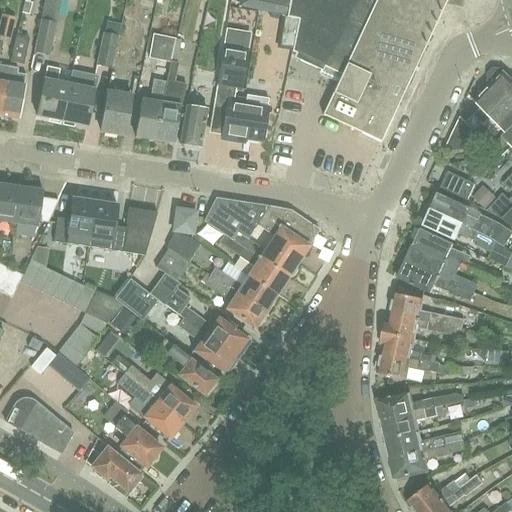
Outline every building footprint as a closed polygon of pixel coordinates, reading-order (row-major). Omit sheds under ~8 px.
[(58,16),(63,0),(50,0),(47,12),(58,16)] [(249,0),(288,8),(290,0),(249,0)] [(290,0),(288,8),(288,17),(300,20),(293,52),(342,75),(323,115),(380,142),(445,4),(462,8),(462,0),(290,0)] [(234,9),(233,23),(259,25),(260,11),(234,9)] [(0,23),(0,36),(11,39),(16,18),(2,15),(0,23)] [(56,24),(41,20),(34,52),(49,56),(56,24)] [(96,66),(111,69),(118,37),(102,33),(96,66)] [(148,58),(171,62),(176,40),(153,34),(148,58)] [(17,38),(12,63),(23,65),(30,40),(17,38)] [(181,41),(176,40),(171,62),(166,83),(161,104),(155,141),(174,144),(179,107),(181,107),(186,85),(174,81),(178,63),(181,41)] [(213,109),(226,111),(228,99),(234,100),(236,90),(240,91),(247,51),(223,47),(213,109)] [(0,115),(7,70),(10,70),(11,68),(0,65),(0,115)] [(7,70),(0,115),(0,116),(18,119),(25,75),(16,74),(16,69),(11,68),(10,70),(7,70)] [(36,116),(61,121),(69,85),(58,82),(60,71),(48,68),(45,79),(38,108),(36,116)] [(473,132),(511,93),(511,81),(500,69),(492,70),(488,74),(488,81),(478,90),(482,94),(475,102),(481,108),(465,124),(473,132)] [(72,73),(69,85),(61,121),(87,127),(88,119),(96,89),(95,89),(98,78),(72,73)] [(155,141),(161,104),(166,83),(153,81),(149,102),(142,101),(136,130),(135,138),(155,141)] [(125,136),(126,128),(132,96),(107,92),(101,124),(100,132),(125,136)] [(485,152),(511,125),(511,93),(473,132),(465,124),(461,120),(445,153),(481,147),(485,152)] [(248,97),(247,102),(234,100),(228,99),(226,111),(221,141),(236,143),(236,138),(262,143),(269,101),(248,97)] [(200,148),(201,140),(207,110),(186,106),(181,137),(179,145),(200,148)] [(511,158),(511,157),(511,125),(485,152),(497,163),(507,153),(511,158)] [(448,172),(440,189),(467,202),(475,185),(448,172)] [(0,184),(0,222),(15,224),(21,187),(6,185),(6,186),(0,184)] [(35,189),(21,187),(15,224),(37,228),(38,222),(48,223),(58,201),(41,198),(43,191),(35,190),(35,189)] [(507,190),(495,202),(486,212),(504,219),(511,210),(511,194),(510,193),(507,190)] [(435,205),(432,211),(488,237),(500,245),(507,248),(511,236),(511,232),(500,225),(482,217),(479,222),(467,217),(471,209),(439,195),(438,197),(435,196),(432,203),(435,205)] [(53,243),(88,248),(95,202),(72,199),(69,220),(57,219),(53,243)] [(224,236),(259,260),(287,279),(310,246),(319,232),(319,231),(289,211),(216,199),(204,222),(205,222),(224,236)] [(95,202),(88,248),(122,253),(123,253),(127,226),(127,225),(126,229),(114,227),(117,205),(95,202)] [(123,253),(134,255),(142,211),(128,209),(125,225),(127,225),(127,226),(123,253)] [(173,232),(193,235),(196,213),(177,210),(173,232)] [(156,213),(142,211),(134,255),(144,256),(157,213),(156,213)] [(488,237),(432,211),(429,216),(425,214),(421,223),(425,225),(424,226),(456,241),(459,234),(485,246),(484,247),(497,253),(500,245),(488,237)] [(414,247),(460,269),(497,286),(501,278),(469,263),(471,258),(452,249),(454,245),(421,230),(414,247)] [(173,234),(166,248),(168,249),(189,263),(200,246),(189,240),(173,234)] [(248,277),(276,296),(287,279),(259,260),(224,236),(219,244),(255,267),(248,277)] [(406,263),(439,278),(465,289),(475,293),(478,286),(457,276),(460,269),(414,247),(406,263)] [(190,264),(189,263),(168,249),(155,268),(168,277),(177,283),(190,264)] [(41,266),(30,261),(23,276),(20,283),(30,288),(41,266)] [(470,303),(475,293),(465,289),(439,278),(406,263),(404,267),(401,266),(396,277),(399,278),(398,280),(431,295),(435,286),(470,303)] [(0,265),(0,292),(11,270),(0,265)] [(41,293),(52,272),(41,266),(30,288),(41,293)] [(264,313),(265,313),(276,296),(248,277),(241,287),(215,269),(210,277),(264,313)] [(0,292),(0,293),(11,298),(11,299),(22,276),(11,270),(0,292)] [(62,277),(52,272),(41,293),(52,298),(62,277)] [(73,282),(62,277),(52,298),(63,304),(73,282)] [(158,301),(157,302),(164,307),(164,306),(176,290),(179,285),(177,283),(168,277),(161,288),(156,284),(149,295),(158,301)] [(264,313),(210,277),(204,286),(230,303),(226,311),(254,329),(264,313)] [(130,280),(114,300),(142,322),(157,302),(158,301),(149,295),(130,280)] [(63,304),(74,309),(84,287),(73,282),(63,304)] [(74,309),(85,314),(95,292),(84,287),(74,309)] [(183,319),(234,357),(247,339),(246,338),(246,339),(239,334),(242,331),(234,325),(232,329),(217,318),(211,327),(185,307),(190,300),(176,290),(164,306),(183,319)] [(464,321),(421,312),(424,300),(395,294),(395,296),(392,297),(390,303),(393,305),(391,315),(419,321),(459,329),(462,330),(464,321)] [(111,325),(120,332),(132,316),(123,309),(111,325)] [(106,324),(85,314),(79,325),(101,335),(104,328),(106,324)] [(386,322),(384,334),(415,341),(418,328),(457,337),(459,329),(419,321),(391,315),(389,323),(386,322)] [(202,363),(204,360),(221,373),(222,373),(226,375),(230,371),(232,368),(234,363),(231,360),(234,357),(183,319),(177,327),(199,343),(192,352),(193,352),(191,355),(202,363)] [(98,339),(79,325),(72,334),(91,349),(98,339)] [(91,349),(72,334),(64,344),(83,359),(91,349)] [(434,356),(413,351),(415,341),(384,334),(382,344),(384,345),(383,353),(432,364),(434,356)] [(204,396),(216,381),(165,341),(159,348),(182,366),(176,373),(179,375),(178,376),(204,396)] [(105,357),(110,350),(101,343),(96,350),(105,357)] [(83,359),(64,344),(58,352),(57,353),(76,368),(83,359)] [(472,351),(472,359),(493,358),(493,350),(472,351)] [(379,371),(378,374),(407,380),(409,369),(430,373),(432,364),(383,353),(381,362),(378,363),(376,369),(379,371)] [(156,402),(182,423),(195,407),(169,385),(169,386),(156,375),(150,382),(131,366),(118,356),(111,365),(124,375),(124,376),(156,402)] [(451,369),(439,366),(438,375),(449,377),(451,369)] [(182,423),(156,402),(124,376),(124,375),(117,384),(149,410),(142,418),(169,439),(182,423)] [(380,414),(381,421),(434,408),(438,407),(465,402),(464,396),(458,395),(432,400),(412,405),(409,393),(376,401),(377,405),(376,406),(377,413),(380,414)] [(6,423),(20,431),(61,455),(73,434),(31,401),(29,400),(27,400),(25,400),(23,400),(21,400),(19,401),(17,402),(16,403),(14,405),(13,406),(6,423)] [(115,426),(129,437),(121,447),(146,467),(161,448),(135,428),(137,426),(126,415),(128,413),(115,403),(106,414),(118,423),(115,426)] [(444,406),(438,407),(434,408),(436,416),(436,417),(446,414),(444,406)] [(418,433),(416,422),(436,417),(434,408),(381,421),(383,429),(381,431),(382,435),(385,436),(386,441),(418,433)] [(391,460),(452,445),(463,443),(462,435),(450,438),(442,440),(441,439),(432,441),(421,443),(418,433),(386,441),(387,445),(385,447),(386,452),(389,453),(391,460)] [(395,477),(396,480),(428,472),(425,461),(438,458),(446,456),(445,455),(453,453),(454,453),(465,451),(463,443),(452,445),(391,460),(393,467),(391,469),(392,476),(395,477)] [(123,460),(109,448),(102,457),(92,450),(85,463),(94,471),(94,474),(100,479),(103,478),(110,483),(109,485),(126,499),(143,478),(123,461),(123,460)] [(450,511),(448,509),(465,496),(466,498),(484,484),(477,476),(460,489),(430,511),(450,511)] [(145,502),(158,487),(148,477),(134,492),(145,502)] [(430,486),(407,503),(408,505),(407,508),(410,511),(430,511),(460,489),(455,482),(438,495),(430,486)] [(495,511),(508,511),(511,510),(511,508),(507,503),(495,511)]
